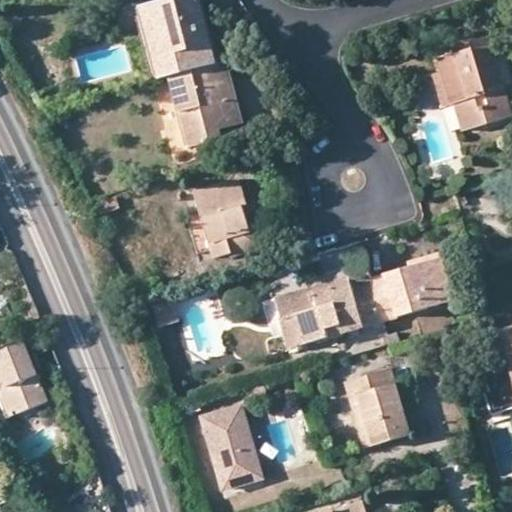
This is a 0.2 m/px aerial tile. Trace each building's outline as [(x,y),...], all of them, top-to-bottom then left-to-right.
[(196,0),(186,0),(172,4),(177,24),(201,18),(196,0)] [(168,85),(215,72),(201,18),(177,24),(172,4),(139,12),(157,87),(168,85)] [(441,61),(444,72),(454,106),(458,105),(466,131),(511,115),(511,110),(491,38),(455,49),(457,56),(441,61)] [(220,136),(241,130),(225,70),(215,72),(168,85),(187,154),(222,144),(220,136)] [(444,108),(454,106),(444,72),(434,75),(444,108)] [(243,139),(241,130),(220,136),(222,144),(243,139)] [(259,236),(257,236),(251,238),(244,213),(248,212),(240,185),(195,198),(215,265),(231,261),(232,265),(265,256),(259,236)] [(116,197),(97,203),(101,215),(120,209),(116,197)] [(250,212),(248,212),(244,213),(251,238),(257,236),(250,212)] [(444,258),(372,279),(385,321),(456,300),(444,258)] [(314,287),(276,298),(291,348),(328,337),(329,342),(347,337),(345,333),(385,321),(372,279),(352,285),(351,282),(316,292),(314,287)] [(170,302),(154,306),(160,327),(177,323),(170,302)] [(511,332),(505,335),(511,356),(511,369),(489,377),(494,393),(489,395),(496,416),(511,411),(511,332)] [(0,391),(8,389),(19,415),(49,403),(23,340),(0,349),(0,391)] [(394,368),(355,379),(375,446),(413,435),(394,368)] [(366,449),(375,446),(355,379),(346,382),(366,449)] [(0,396),(9,419),(19,415),(8,389),(0,391),(0,396)] [(245,407),(201,420),(224,494),(268,481),(245,407)] [(369,511),(367,503),(336,511),(369,511)]
